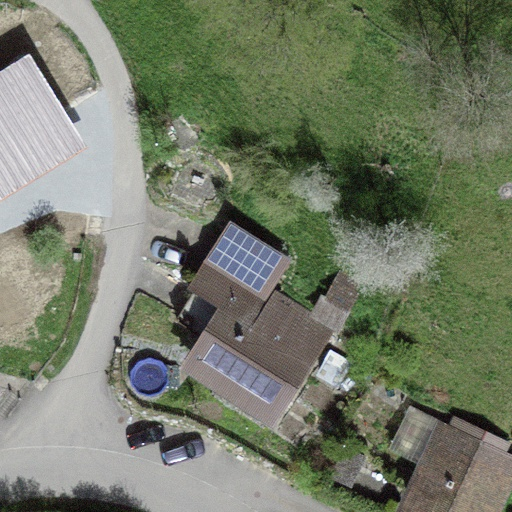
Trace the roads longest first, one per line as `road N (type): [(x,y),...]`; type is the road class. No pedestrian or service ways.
road 1 (residential): [(140,485),(260,487),(309,511)]
road 2 (residential): [(0,479),(28,473),(140,485)]
